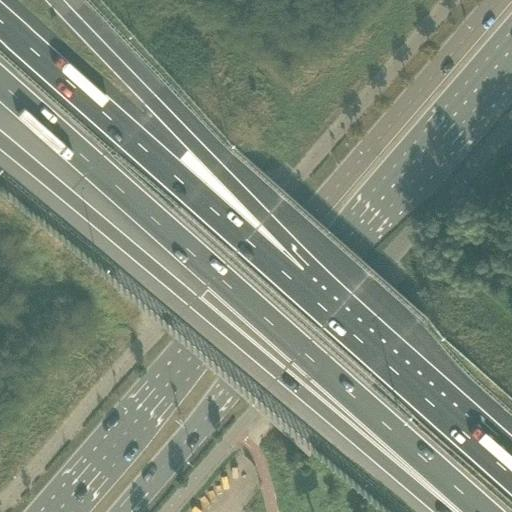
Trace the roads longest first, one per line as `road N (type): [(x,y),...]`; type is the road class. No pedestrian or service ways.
road 1 (secondary): [(500,0),(58,511)]
road 2 (motorway): [(0,83),(483,511)]
road 3 (secondary): [(123,511),(511,61)]
road 4 (motorway): [(0,140),(332,420),(461,511)]
road 5 (motorway): [(293,283),(0,24)]
road 6 (motorway): [(293,283),(214,168),(54,0)]
road 7 (motorway): [(511,478),(293,283)]
